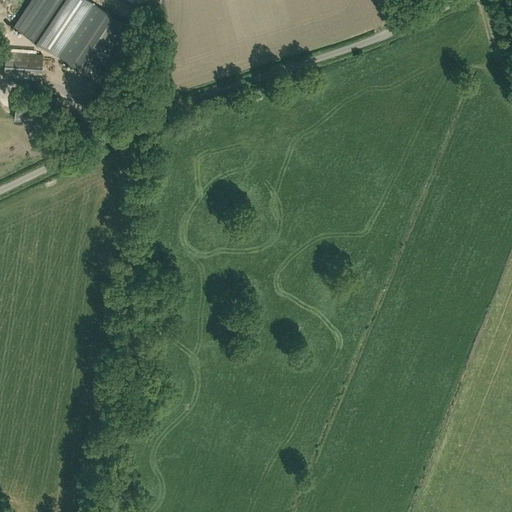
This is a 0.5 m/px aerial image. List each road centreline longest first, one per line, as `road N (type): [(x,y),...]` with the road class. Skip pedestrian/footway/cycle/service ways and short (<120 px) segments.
road 1 (unclassified): [(457,0),(370,40),(204,94),(0,191)]
road 2 (track): [(108,0),(133,25),(82,102)]
